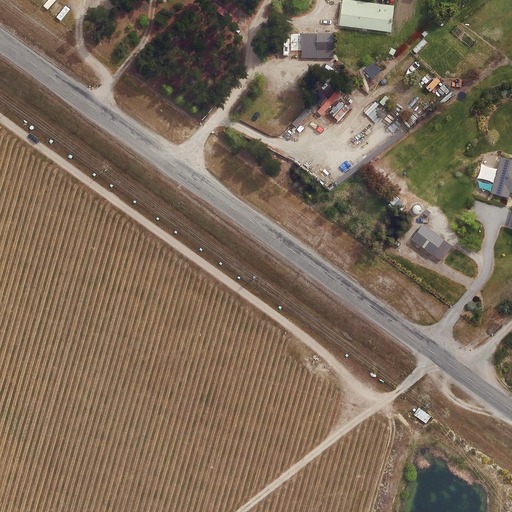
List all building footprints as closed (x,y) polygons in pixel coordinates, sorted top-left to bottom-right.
[(395,5),(358,0),(343,0),(340,25),(391,32),(395,5)] [(335,33),(302,33),(303,53),(317,52),(318,57),(335,56),(335,33)] [(383,72),(377,65),(367,74),(373,81),(383,72)] [(511,159),(501,157),(492,192),(509,196),(510,192),(511,192),(511,225),(511,229),(511,159)] [(424,224),(413,238),(443,260),(453,246),(424,224)]
